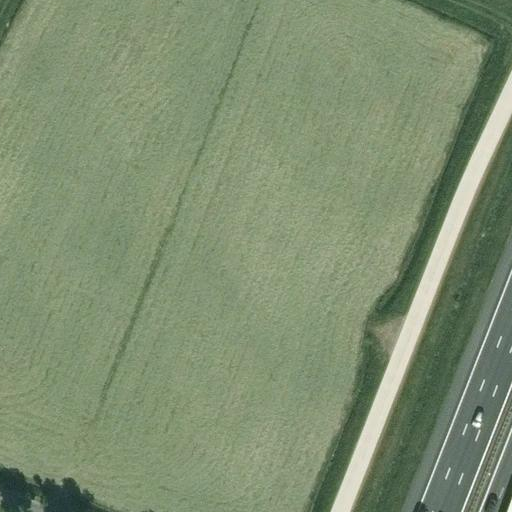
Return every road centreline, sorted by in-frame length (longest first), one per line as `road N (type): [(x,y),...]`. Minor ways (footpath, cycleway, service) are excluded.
road 1 (unclassified): [(340,511),(511,89)]
road 2 (motorway): [(511,326),(439,511)]
